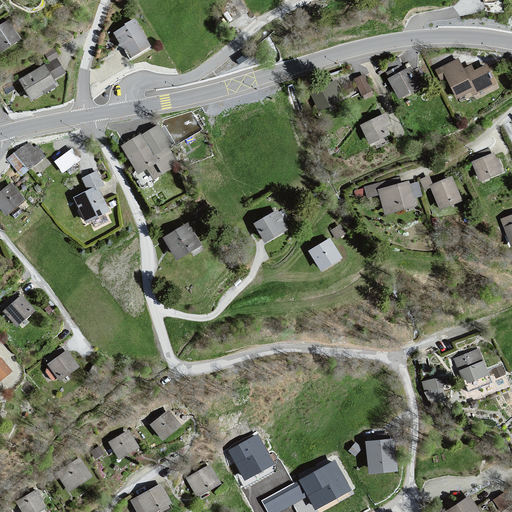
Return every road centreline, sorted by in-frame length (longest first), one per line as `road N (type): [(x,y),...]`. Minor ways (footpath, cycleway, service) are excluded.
road 1 (tertiary): [(93,114),(140,219),(149,291),(171,359),(197,369),(296,348),(390,358),(404,374),(414,416),(411,498)]
road 2 (tertiary): [(127,108),(404,39),(511,42)]
road 3 (residential): [(304,0),(190,77),(130,85),(127,108)]
road 4 (residential): [(84,347),(0,231)]
road 5 (track): [(393,360),(511,311)]
